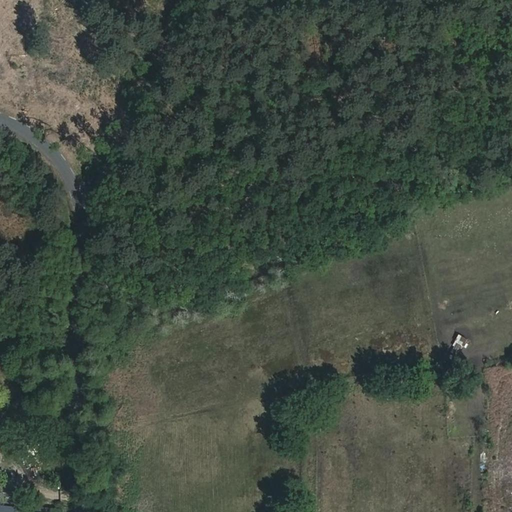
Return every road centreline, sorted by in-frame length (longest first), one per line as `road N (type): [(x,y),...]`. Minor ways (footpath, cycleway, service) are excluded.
road 1 (unclassified): [(170,0),(77,256)]
road 2 (tertiary): [(87,511),(77,256)]
road 3 (tertiary): [(77,256),(74,195),(54,159),(34,136),(0,124)]
